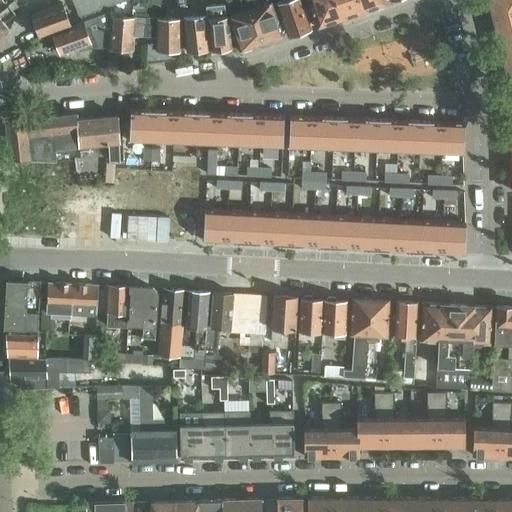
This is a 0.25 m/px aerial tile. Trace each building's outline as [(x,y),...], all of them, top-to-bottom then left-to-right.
[(18,0),(15,0),(0,11),(0,36),(9,29),(3,20),(23,6),(18,0)] [(0,0),(0,11),(15,0),(3,0),(0,0)] [(73,0),(79,15),(123,0),(73,0)] [(115,9),(110,11),(110,16),(111,16),(110,47),(110,48),(133,49),(133,35),(145,35),(145,17),(148,17),(148,0),(139,0),(140,1),(136,2),(135,17),(115,16),(115,9)] [(247,0),(251,9),(250,9),(261,42),(270,39),(273,41),(279,38),(280,36),(283,35),(272,2),(270,3),(268,0),(247,0)] [(311,28),(301,0),(284,0),(277,2),(289,35),(311,28)] [(341,18),(335,0),(309,0),(318,26),(341,18)] [(360,0),(335,0),(341,18),(364,10),(360,0)] [(386,0),(360,0),(364,10),(387,2),(386,0)] [(511,0),(489,0),(494,15),(511,10),(511,0)] [(34,27),(36,31),(39,33),(40,36),(71,25),(63,3),(32,13),(36,23),(34,27)] [(222,48),(232,47),(230,30),(229,30),(228,16),(227,16),(226,5),(215,6),(217,17),(207,18),(210,49),(212,49),(214,52),(220,51),(222,48)] [(261,42),(250,9),(230,16),(231,26),(239,49),(241,49),(244,50),(251,48),(252,45),(261,42)] [(511,10),(494,15),(498,34),(511,30),(511,10)] [(110,16),(110,11),(53,32),(54,34),(52,37),(54,42),(57,43),(61,53),(91,42),(90,39),(99,35),(99,46),(110,47),(111,16),(110,16)] [(197,50),(200,51),(206,51),(208,49),(210,48),(206,15),(183,17),(187,51),(197,50)] [(180,18),(148,17),(145,17),(145,35),(157,36),(157,50),(180,50),(180,18)] [(511,30),(498,34),(503,52),(511,49),(511,30)] [(511,49),(503,52),(508,71),(511,69),(511,49)] [(154,110),(131,109),(130,141),(152,142),(154,110)] [(175,110),(154,110),(152,142),(174,142),(175,110)] [(197,111),(175,110),(174,142),(195,143),(197,111)] [(218,112),(197,111),(195,143),(217,144),(218,112)] [(240,113),(218,112),(217,144),(239,145),(240,113)] [(79,149),(79,144),(77,118),(77,113),(22,119),(21,119),(7,121),(6,121),(6,125),(9,146),(9,147),(10,158),(54,159),(80,156),(80,151),(81,151),(81,148),(79,149)] [(261,114),(240,113),(239,145),(260,146),(261,114)] [(284,115),(261,114),(260,146),(283,147),(284,115)] [(110,161),(115,161),(120,161),(118,141),(120,140),(117,115),(77,118),(79,144),(109,141),(110,161)] [(313,116),(290,115),(289,147),(312,148),(313,116)] [(334,117),(313,116),(312,148),(333,149),(334,117)] [(356,118),(334,117),(333,149),(355,150),(356,118)] [(378,118),(356,118),(355,150),(376,150),(378,118)] [(399,119),(378,118),(376,150),(398,151),(399,119)] [(421,120),(399,119),(398,151),(420,152),(421,120)] [(442,121),(421,120),(420,152),(441,153),(442,121)] [(465,122),(442,121),(441,153),(464,154),(465,122)] [(218,149),(208,149),(207,161),(217,161),(218,149)] [(152,151),(140,151),(140,161),(152,161),(152,151)] [(164,151),(152,151),(152,161),(164,161),(164,151)] [(217,161),(207,161),(207,173),(217,173),(217,161)] [(238,164),(226,164),(225,174),(237,174),(238,164)] [(259,165),(247,165),(247,175),(259,175),(259,165)] [(271,166),(259,165),(259,175),(271,176),(271,166)] [(354,169),(342,169),(342,179),(354,179),(354,169)] [(366,170),(354,169),(354,179),(366,180),(366,170)] [(397,171),(385,171),(385,181),(397,181),(397,171)] [(409,172),(397,171),(397,181),(409,182),(409,172)] [(315,173),(303,173),(303,183),(315,183),(315,173)] [(327,174),(315,173),(315,183),(327,184),(327,174)] [(440,173),(428,173),(428,183),(440,183),(440,173)] [(452,174),(440,173),(440,183),(452,184),(452,174)] [(230,181),(218,180),(217,190),(229,191),(230,181)] [(242,181),(230,181),(229,191),(241,191),(242,181)] [(273,183),(261,182),(260,192),(272,192),(273,183)] [(285,183),(273,183),(272,192),(284,193),(285,183)] [(316,184),(304,184),(303,194),(315,194),(316,184)] [(328,185),(316,184),(315,194),(327,195),(328,185)] [(359,186),(347,186),(346,196),(358,196),(359,186)] [(371,187),(359,186),(358,196),(370,197),(371,187)] [(402,188),(390,188),(390,198),(402,198),(402,188)] [(414,189),(402,188),(402,198),(414,199),(414,189)] [(445,190),(433,190),(433,200),(445,200),(445,190)] [(457,191),(445,190),(445,200),(457,201),(457,191)] [(62,243),(63,210),(72,210),(72,197),(28,195),(28,210),(18,210),(17,242),(62,243)] [(228,210),(205,208),(204,240),(226,242),(228,210)] [(250,211),(228,210),(226,242),(248,243),(250,211)] [(271,212),(250,211),(248,243),(269,244),(271,212)] [(293,213),(271,212),(269,244),(291,245),(293,213)] [(314,214),(293,213),(291,245),(313,246),(314,214)] [(336,215),(314,214),(313,246),(334,247),(336,215)] [(357,216),(336,215),(334,247),(356,248),(357,216)] [(379,217),(357,216),(356,248),(377,249),(379,217)] [(401,218),(379,217),(377,249),(399,250),(401,218)] [(422,220),(401,218),(399,250),(420,252),(422,220)] [(444,221),(422,220),(420,252),(442,253),(444,221)] [(466,222),(444,221),(442,253),(465,254),(466,222)] [(40,281),(7,279),(4,327),(38,329),(39,309),(40,282),(40,281)] [(73,282),(49,281),(49,282),(48,309),(42,309),(41,328),(53,328),(54,316),(70,317),(70,310),(73,282)] [(49,282),(40,282),(39,309),(42,309),(48,309),(49,282)] [(70,310),(70,317),(70,327),(76,327),(77,311),(86,311),(84,334),(95,335),(98,284),(73,282),(70,310)] [(128,326),(129,322),(130,285),(109,284),(107,326),(128,326)] [(129,322),(133,322),(144,323),(143,335),(154,336),(157,291),(153,287),(131,285),(129,322)] [(158,354),(180,356),(186,289),(163,287),(158,354)] [(217,348),(218,326),(211,326),(207,326),(210,291),(189,290),(186,326),(197,327),(195,347),(205,348),(217,348)] [(249,350),(262,350),(265,293),(243,292),(233,292),(214,291),(211,326),(218,326),(230,327),(230,326),(250,328),(249,350)] [(274,295),(271,339),(281,340),(281,327),(296,328),(298,296),(274,295)] [(299,330),(322,331),(324,299),(314,298),(313,296),(306,296),(303,298),(301,298),(299,330)] [(324,299),(322,331),(334,331),(334,338),(346,338),(346,332),(347,300),(337,299),(335,297),(328,297),(326,299),(324,299)] [(344,376),(366,378),(371,299),(354,298),(352,297),(350,335),(355,335),(353,369),(344,369),(344,376)] [(371,299),(366,378),(388,379),(390,352),(377,351),(378,336),(388,337),(389,300),(388,300),(371,299)] [(403,382),(413,383),(414,373),(416,336),(417,336),(419,301),(396,300),(394,335),(406,336),(403,382)] [(438,344),(441,302),(440,302),(440,303),(438,302),(423,301),(421,339),(430,340),(430,343),(438,344)] [(435,386),(453,388),(457,303),(444,302),(441,303),(441,302),(438,344),(436,374),(435,386)] [(457,303),(453,388),(463,389),(464,367),(471,367),(472,346),(474,304),(473,304),(473,305),(471,304),(457,303)] [(474,304),(472,346),(480,346),(481,342),(490,343),(492,305),(477,304),(474,305),(474,304)] [(492,390),(511,391),(511,305),(496,305),(494,343),(509,344),(508,359),(493,358),(492,381),(492,390)] [(8,356),(11,356),(37,356),(38,333),(6,332),(8,356)] [(83,357),(93,358),(95,335),(84,334),(83,357)] [(275,351),(262,350),(261,373),(273,373),(275,351)] [(109,352),(109,361),(124,363),(125,353),(109,352)] [(205,355),(204,360),(204,367),(216,368),(216,356),(205,355)] [(313,355),(312,371),(320,371),(321,355),(313,355)] [(20,378),(21,389),(47,387),(46,376),(46,372),(55,372),(55,367),(67,367),(67,375),(83,375),(83,359),(67,359),(59,359),(59,357),(46,357),(37,356),(11,356),(12,378),(20,378)] [(133,363),(143,365),(144,358),(126,356),(126,362),(133,363)] [(179,359),(179,366),(181,366),(190,368),(204,369),(204,367),(204,360),(179,359)] [(323,375),(343,376),(343,364),(335,364),(335,367),(324,366),(323,375)] [(179,366),(174,366),(174,378),(182,378),(181,366),(179,366)] [(124,381),(161,381),(162,367),(124,367),(124,381)] [(413,384),(435,386),(436,374),(414,373),(413,383),(413,384)] [(227,376),(219,376),(219,388),(227,388),(227,376)] [(274,379),(266,379),(266,391),(274,391),(274,379)] [(470,389),(492,390),(492,381),(471,380),(470,389)] [(154,460),(153,420),(152,420),(152,398),(151,398),(151,385),(98,385),(98,398),(128,397),(128,398),(142,399),(142,420),(143,430),(131,431),(132,460),(154,460)] [(227,400),(227,388),(219,388),(219,400),(227,400)] [(274,391),(266,391),(266,403),(274,403),(274,392),(274,391)] [(384,391),(374,391),(374,404),(384,404),(384,391)] [(394,404),(394,391),(384,391),(384,404),(394,404)] [(437,391),(427,391),(427,403),(437,403),(437,391)] [(447,403),(447,391),(437,391),(437,403),(447,403)] [(332,401),(322,401),(322,414),(332,414),(332,401)] [(341,414),(341,401),(332,401),(332,414),(341,414)] [(502,402),(493,401),(492,413),(502,414),(502,402)] [(511,414),(511,409),(511,402),(502,402),(502,414),(511,414)] [(427,403),(427,417),(411,417),(411,445),(437,445),(437,403),(427,403)] [(465,416),(447,416),(447,403),(437,403),(437,445),(465,445),(465,416)] [(374,404),(374,417),(357,417),(357,427),(358,427),(358,455),(359,455),(359,446),(385,446),(384,404),(374,404)] [(411,417),(394,417),(394,404),(384,404),(385,446),(411,445),(411,417)] [(293,410),(271,410),(271,422),(272,457),(294,457),(293,410)] [(153,420),(154,460),(176,459),(176,430),(163,430),(163,412),(153,413),(153,420)] [(224,412),(202,412),(202,424),(203,459),(218,458),(219,458),(225,458),(224,424),(224,412)] [(491,426),(474,425),(472,454),(500,456),(502,414),(492,413),(491,426)] [(304,427),(304,456),(332,456),(332,414),(322,414),(322,427),(304,427)] [(357,427),(342,427),(341,414),(332,414),(332,456),(358,455),(358,427),(357,427)] [(511,427),(511,414),(502,414),(500,456),(511,456),(511,427)] [(271,422),(249,423),(250,458),(256,458),(257,458),(258,458),(272,457),(271,422)] [(249,423),(224,424),(225,458),(250,458),(249,423)] [(202,424),(180,425),(181,459),(203,459),(202,424)] [(335,511),(335,497),(308,496),(307,511),(335,511)] [(277,497),(276,511),(302,511),(302,497),(277,497)] [(361,511),(362,497),(335,497),(335,511),(361,511)] [(388,511),(388,497),(362,497),(361,511),(388,511)] [(414,511),(415,497),(388,497),(388,511),(414,511)] [(441,511),(442,497),(415,497),(414,511),(441,511)] [(467,511),(468,497),(442,497),(441,511),(467,511)] [(494,511),(494,498),(468,497),(467,511),(494,511)] [(511,511),(511,497),(494,498),(494,511),(511,511)] [(197,500),(197,511),(222,511),(223,498),(199,499),(197,499),(197,500)] [(242,511),(242,498),(223,498),(222,511),(242,511)] [(263,511),(263,498),(242,498),(242,511),(263,511)] [(137,500),(136,511),(147,511),(147,500),(137,500)] [(174,511),(197,511),(197,500),(174,501),(174,511)] [(109,511),(109,501),(86,502),(85,511),(109,511)] [(132,511),(132,501),(109,501),(109,511),(132,511)] [(150,511),(174,511),(174,501),(151,501),(150,511)]
